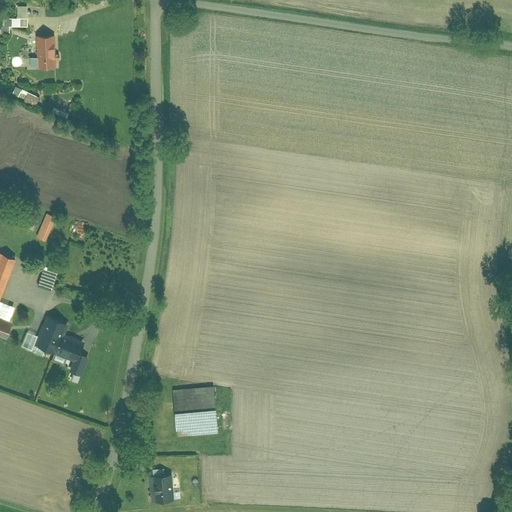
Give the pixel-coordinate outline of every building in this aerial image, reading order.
[(2,18),(2,30),(26,30),(26,19),(2,18)] [(37,39),(38,69),(55,69),(55,39),(37,39)] [(29,91),(24,101),(35,106),(39,96),(29,91)] [(47,215),(37,238),(48,243),(58,219),(47,215)] [(17,308),(1,302),(17,259),(0,252),(0,313),(12,318),(17,308)] [(47,268),(41,284),(52,289),(59,273),(47,268)] [(71,326),(50,317),(36,352),(57,360),(59,355),(75,362),(83,343),(67,336),(71,326)] [(0,321),(0,336),(7,339),(12,326),(0,321)] [(28,332),(23,347),(33,351),(38,335),(28,332)] [(214,388),(175,390),(178,436),(217,433),(214,388)] [(174,498),(171,474),(150,475),(152,500),(174,498)]
